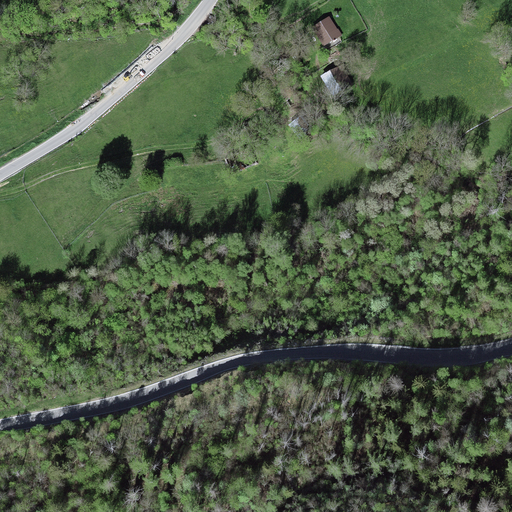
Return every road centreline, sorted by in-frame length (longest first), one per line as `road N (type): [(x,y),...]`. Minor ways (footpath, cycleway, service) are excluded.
road 1 (tertiary): [(511,344),(449,355),(235,362),(101,408),(0,427)]
road 2 (track): [(0,192),(69,167),(237,132),(252,105),(259,58)]
road 3 (tertiary): [(0,176),(103,108),(207,0)]
